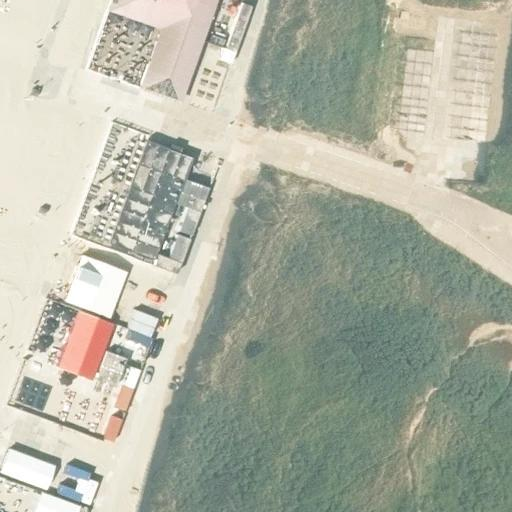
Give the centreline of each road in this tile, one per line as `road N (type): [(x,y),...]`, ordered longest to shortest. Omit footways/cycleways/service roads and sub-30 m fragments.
road 1 (track): [(242,135),(106,511)]
road 2 (track): [(110,84),(0,386)]
